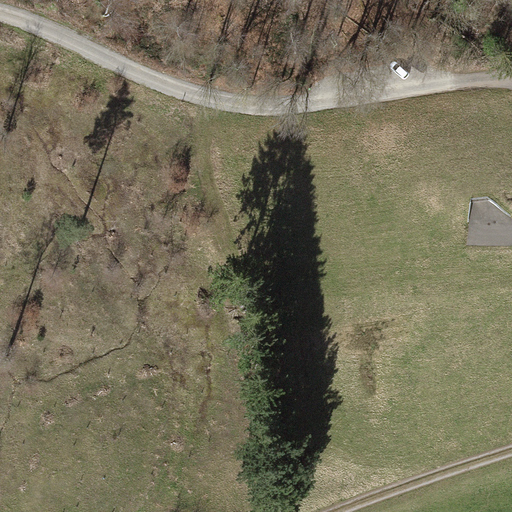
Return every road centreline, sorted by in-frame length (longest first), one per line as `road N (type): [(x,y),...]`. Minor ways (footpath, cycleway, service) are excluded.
road 1 (track): [(0,9),(237,102),(318,102)]
road 2 (residential): [(511,80),(318,102)]
road 3 (track): [(511,451),(331,511)]
